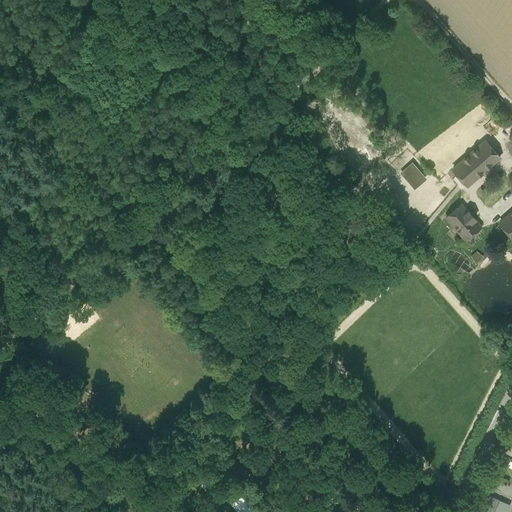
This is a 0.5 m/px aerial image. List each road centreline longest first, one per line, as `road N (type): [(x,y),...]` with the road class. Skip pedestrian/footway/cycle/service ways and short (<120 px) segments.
road 1 (track): [(0,349),(349,37)]
road 2 (track): [(511,108),(418,0)]
road 3 (track): [(511,386),(452,511)]
